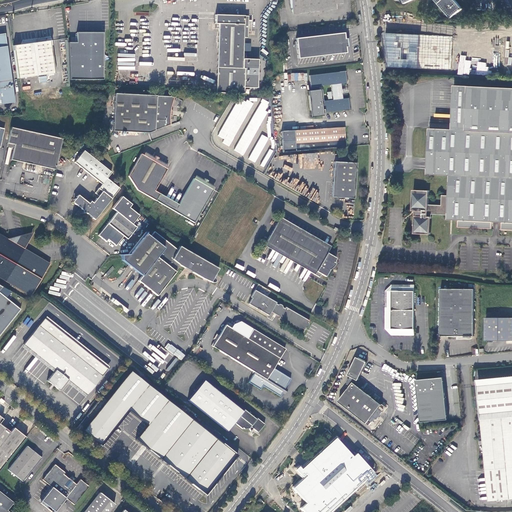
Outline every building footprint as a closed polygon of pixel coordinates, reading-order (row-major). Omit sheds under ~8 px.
[(342,0),(290,0),(292,9),(342,4),(342,0)] [(412,0),(434,0),(451,18),(462,8),(455,0),(403,0),(405,3),(412,0)] [(255,88),(256,59),(241,59),(242,37),(246,38),(247,16),(214,15),(213,24),(217,24),(215,93),(242,94),(243,87),(255,88)] [(98,32),(76,32),(76,41),(68,41),(70,79),(103,78),(103,32),(98,32)] [(0,103),(13,102),(4,33),(0,33),(0,103)] [(345,33),(296,39),(299,58),(347,53),(346,47),(348,47),(348,43),(347,39),(346,39),(345,33)] [(451,69),(453,36),(381,33),(386,66),(451,69)] [(41,41),(13,45),(17,78),(55,73),(50,40),(41,41)] [(325,112),(350,110),(349,98),(343,98),(342,84),(347,83),(346,71),(310,74),(311,90),(309,91),(311,116),(325,115),(325,112)] [(307,73),(288,74),(288,81),(307,80),(307,73)] [(511,87),(454,85),(452,129),(430,128),(428,163),(428,175),(450,175),(449,195),(443,195),(442,205),(430,205),(430,191),(414,190),(413,211),(415,211),(415,216),(416,216),(415,233),(431,234),(432,214),(448,215),(448,219),(459,220),(459,227),(492,228),(493,222),(503,222),(502,229),(511,229),(511,87)] [(171,97),(115,95),(113,132),(149,133),(170,125),(170,118),(170,112),(171,105),(173,98),(171,97)] [(254,103),(250,111),(254,113),(260,100),(251,96),(249,100),(254,103)] [(224,139),(222,143),(231,147),(252,102),(247,100),(246,101),(237,97),(219,137),(224,139)] [(235,151),(244,156),(267,111),(265,110),(270,102),(262,98),(235,151)] [(10,160),(55,170),(62,140),(30,131),(11,127),(7,143),(13,144),(11,154),(10,160)] [(326,141),(346,140),(346,128),(282,130),(283,151),(326,149),(326,141)] [(262,134),(249,159),(255,163),(268,138),(262,134)] [(94,221),(119,189),(106,179),(111,172),(83,151),(74,162),(101,184),(95,193),(98,196),(93,203),(90,201),(88,203),(78,195),(74,199),(75,205),(81,210),(82,214),(86,213),(94,221)] [(145,152),(143,155),(165,168),(166,165),(145,152)] [(150,198),(154,191),(166,169),(165,168),(143,155),(141,154),(128,177),(137,190),(150,198)] [(354,199),(357,164),(335,162),(332,197),(354,199)] [(195,176),(193,179),(212,191),(214,187),(195,176)] [(194,223),(212,191),(193,179),(178,205),(174,212),(194,223)] [(150,198),(155,201),(159,194),(154,191),(150,198)] [(155,201),(174,212),(178,205),(159,194),(155,201)] [(131,205),(121,197),(111,209),(116,212),(97,235),(105,242),(106,241),(108,243),(109,241),(115,246),(123,236),(126,239),(136,228),(132,224),(138,215),(129,208),(131,205)] [(278,220),(265,243),(311,270),(310,273),(319,278),(321,274),(325,277),(329,269),(328,269),(330,266),(332,267),(334,264),(336,258),(326,253),(328,249),(278,220)] [(179,246),(177,250),(154,232),(150,237),(145,233),(128,254),(121,255),(121,261),(141,277),(138,281),(157,296),(175,272),(180,266),(203,279),(211,282),(218,268),(179,246)] [(31,235),(30,233),(19,235),(28,241),(31,235)] [(0,277),(30,296),(49,263),(24,248),(7,239),(0,234),(0,277)] [(24,248),(28,241),(19,235),(7,239),(24,248)] [(414,335),(414,285),(392,284),(386,291),(386,329),(392,335),(414,335)] [(473,335),(473,288),(441,289),(441,335),(447,335),(447,336),(469,336),(469,335),(473,335)] [(308,325),(307,323),(309,321),(285,307),(284,308),(282,306),(281,304),(279,303),(278,305),(275,303),(276,302),(255,290),(250,297),(252,298),(248,304),(268,315),(270,312),(271,313),(271,312),(279,316),(279,318),(300,329),(301,328),(304,329),(306,327),(307,326),(308,325)] [(0,332),(19,309),(0,293),(0,332)] [(511,317),(485,317),(485,340),(487,342),(492,342),(493,340),(511,339),(511,317)] [(225,324),(212,346),(253,372),(247,382),(259,389),(261,385),(279,396),(281,392),(284,393),(286,389),(284,387),(290,378),(273,367),(285,349),(240,321),(234,321),(232,325),(230,328),(226,325),(225,324)] [(101,376),(36,325),(21,344),(54,370),(46,380),(59,390),(67,379),(86,394),(101,376)] [(165,347),(181,361),(185,356),(169,342),(165,347)] [(339,402),(369,425),(371,422),(370,420),(378,409),(381,405),(357,385),(367,363),(358,358),(358,359),(357,358),(348,376),(352,378),(348,386),(350,388),(339,402)] [(236,454),(129,370),(82,429),(120,460),(124,461),(137,446),(154,460),(157,456),(162,460),(159,464),(172,474),(175,470),(178,473),(205,494),(236,454)] [(443,376),(416,379),(421,421),(448,418),(443,376)] [(511,376),(477,379),(481,420),(511,416),(511,376)] [(241,412),(202,381),(187,400),(226,431),(233,423),(241,428),(241,427),(243,429),(248,429),(249,431),(252,428),(257,432),(263,424),(256,419),(255,419),(243,410),(241,412)] [(511,416),(481,420),(484,447),(483,447),(488,501),(511,499),(511,416)] [(0,444),(10,432),(0,424),(0,444)] [(0,468),(26,437),(14,428),(10,432),(0,444),(0,468)] [(351,456),(335,438),(309,462),(303,467),(305,469),(302,472),(298,467),(294,469),(301,476),(304,473),(306,475),(292,488),(305,503),(300,508),(303,511),(328,511),(372,472),(354,453),(351,456)] [(41,457),(27,446),(7,469),(22,481),(41,457)] [(64,472),(54,464),(42,480),(51,487),(41,501),(55,511),(65,498),(74,505),(89,486),(80,479),(76,484),(72,481),(69,479),(63,474),(64,472)] [(0,511),(9,511),(7,510),(13,502),(0,491),(0,511)] [(100,492),(84,511),(107,511),(114,504),(100,492)] [(41,501),(39,503),(51,511),(54,511),(55,511),(41,501)]
